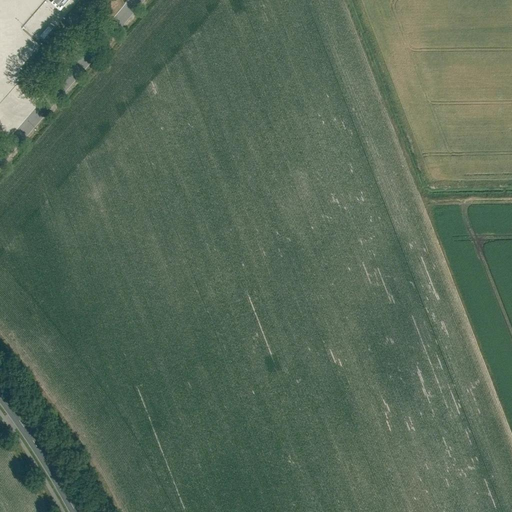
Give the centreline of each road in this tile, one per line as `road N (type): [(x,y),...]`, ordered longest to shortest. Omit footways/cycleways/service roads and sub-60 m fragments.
road 1 (residential): [(141,0),(0,163)]
road 2 (tertiary): [(74,511),(0,398)]
